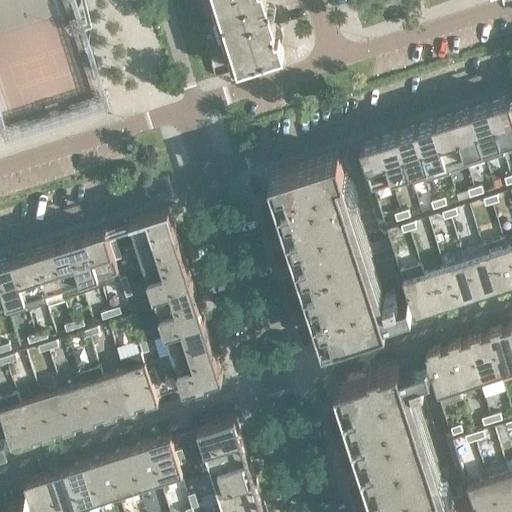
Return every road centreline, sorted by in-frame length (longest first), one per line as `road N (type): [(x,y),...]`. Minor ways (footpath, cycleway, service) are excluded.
road 1 (residential): [(318,511),(210,176)]
road 2 (residential): [(210,176),(511,80)]
road 3 (residential): [(0,244),(210,176)]
road 4 (residential): [(190,112),(0,173)]
road 5 (residential): [(511,8),(337,64)]
road 6 (residential): [(337,64),(190,112)]
